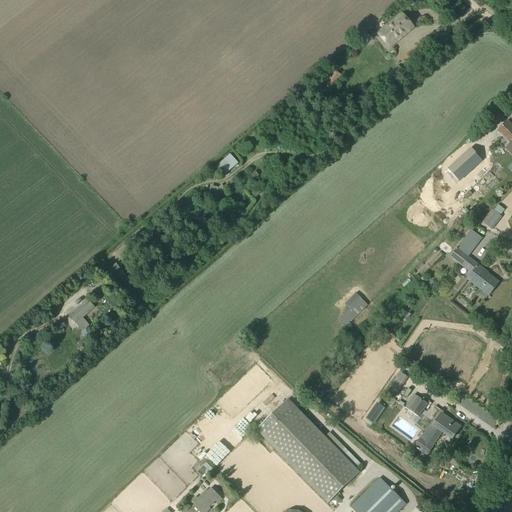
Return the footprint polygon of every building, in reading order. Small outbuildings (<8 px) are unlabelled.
[(401,13),(378,32),(390,46),(413,26),(401,13)] [(422,48),(403,60),(409,70),(429,58),(422,48)] [(397,64),(385,74),(391,81),(403,72),(397,64)] [(335,95),(348,78),(339,72),(327,88),(335,95)] [(492,102),(482,111),(490,120),(500,110),(492,102)] [(511,128),(506,123),(497,133),(511,145),(508,148),(511,151),(511,128)] [(470,150),(446,170),(452,177),(457,173),(455,171),(474,155),(470,150)] [(231,156),(217,169),(225,178),(239,164),(231,156)] [(482,215),(477,210),(472,215),(477,220),(482,215)] [(491,211),(482,223),(491,231),(501,219),(491,211)] [(143,237),(151,231),(147,226),(139,232),(143,237)] [(470,232),(450,258),(471,275),(466,280),(488,297),(498,283),(467,258),(476,247),(481,240),(478,238),(470,232)] [(118,268),(113,272),(129,289),(134,285),(118,268)] [(355,310),(365,298),(360,293),(349,305),(355,310)] [(457,303),(463,308),(468,301),(462,296),(457,303)] [(365,299),(345,321),(352,328),(373,306),(365,299)] [(69,317),(76,324),(94,309),(88,301),(69,317)] [(343,322),(340,327),(347,331),(350,326),(343,322)] [(399,374),(384,396),(392,401),(406,380),(399,374)] [(407,405),(405,409),(418,418),(427,405),(417,398),(410,407),(407,405)] [(290,399),(259,430),(330,503),(362,471),(290,399)] [(439,411),(414,448),(426,457),(432,449),(431,448),(442,433),(451,440),(460,428),(441,415),(442,413),(439,411)] [(338,416),(332,423),(341,429),(346,421),(338,416)] [(335,434),(331,438),(346,453),(349,449),(335,434)] [(359,511),(398,511),(407,504),(389,485),(368,506),(360,499),(353,506),(359,511)] [(201,500),(193,507),(198,511),(209,511),(211,510),(209,509),(216,502),(218,504),(223,500),(221,498),(212,489),(209,491),(207,489),(199,498),(201,500)]
